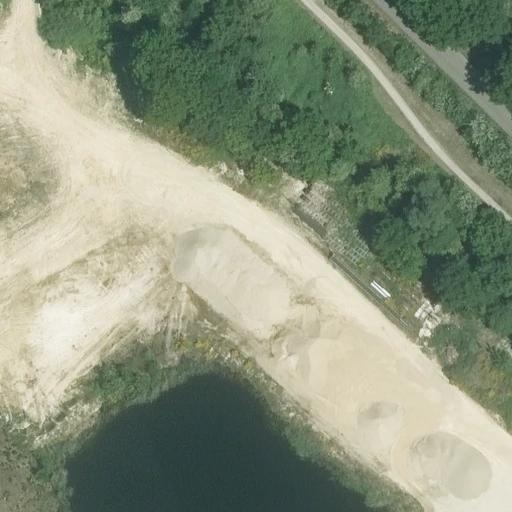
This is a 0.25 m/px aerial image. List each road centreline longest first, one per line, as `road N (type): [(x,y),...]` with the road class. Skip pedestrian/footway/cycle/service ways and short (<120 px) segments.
road 1 (track): [(0,83),(91,124),(511,464)]
road 2 (track): [(511,188),(321,0)]
road 3 (unclassified): [(380,0),(511,130)]
